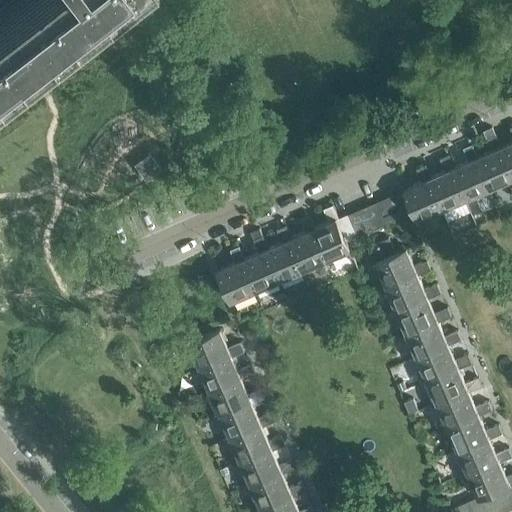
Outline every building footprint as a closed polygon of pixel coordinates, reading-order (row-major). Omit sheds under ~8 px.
[(19,0),(0,15),(0,69),(89,0),(19,0)] [(511,129),(511,141),(502,146),(499,147),(511,175),(511,125),(511,126),(511,129)] [(492,126),(484,130),(487,137),(495,133),(492,126)] [(493,150),(479,156),(476,157),(489,187),(511,177),(511,175),(499,147),(502,146),(496,133),(487,137),(493,150)] [(469,160),(455,166),(452,167),(466,198),(489,187),(476,157),(479,156),(473,143),(464,147),(469,160)] [(446,170),(432,176),(429,177),(442,208),(466,198),(452,167),(455,166),(450,153),(440,157),(446,170)] [(152,158),(139,167),(146,177),(159,168),(152,158)] [(429,177),(432,176),(426,163),(417,167),(422,180),(406,187),(405,187),(418,219),(420,218),(419,218),(442,208),(429,177)] [(398,192),(388,196),(398,218),(408,214),(398,192)] [(388,196),(378,201),(387,223),(398,218),(388,196)] [(378,201),(368,205),(377,227),(387,223),(378,201)] [(330,221),(316,227),(313,228),(326,259),(349,249),(350,249),(347,240),(337,218),(339,217),(334,204),(324,208),(330,221)] [(368,205),(357,210),(367,231),(377,227),(368,205)] [(357,210),(347,214),(357,236),(367,231),(357,210)] [(306,231),(292,237),(289,238),(303,269),(326,259),(313,228),(316,227),(310,214),(301,218),(306,231)] [(347,214),(339,217),(337,218),(347,240),(357,236),(347,214)] [(283,241),(269,247),(266,248),(279,279),(303,269),(289,238),(292,237),(287,224),(277,228),(283,241)] [(259,251),(245,257),(243,259),(256,289),(279,279),(266,248),(269,247),(263,234),(254,239),(259,251)] [(377,261),(387,285),(417,271),(419,274),(431,268),(427,259),(414,264),(407,248),(408,248),(407,247),(396,251),(389,236),(364,247),(371,263),(376,261),(376,262),(377,261)] [(243,259),(245,257),(240,245),(231,249),(236,261),(220,269),(220,268),(218,269),(232,300),(233,300),(233,299),(256,289),(243,259)] [(387,285),(397,308),(428,295),(429,297),(442,292),(437,282),(425,288),(419,274),(417,271),(387,285)] [(397,308),(407,331),(438,318),(439,321),(452,315),(448,306),(435,311),(429,297),(428,295),(397,308)] [(407,331),(417,355),(448,341),(449,344),(462,339),(458,329),(445,335),(439,321),(438,318),(407,331)] [(191,343),(200,365),(231,352),(232,355),(245,350),(241,340),(228,346),(221,330),(222,329),(221,328),(190,342),(190,343),(191,343)] [(417,355),(427,378),(458,365),(460,368),(472,362),(468,353),(455,358),(449,344),(448,341),(417,355)] [(200,365),(211,389),(241,376),(243,379),(255,373),(251,364),(239,369),(232,355),(231,352),(200,365)] [(427,378),(438,401),(468,388),(470,391),(483,385),(478,376),(466,382),(460,368),(458,365),(427,378)] [(211,389),(221,412),(251,399),(253,402),(266,397),(262,387),(249,393),(243,379),(241,376),(211,389)] [(438,401),(448,425),(479,411),(480,414),(493,409),(489,400),(476,405),(470,391),(468,388),(438,401)] [(221,412),(231,436),(262,423),(263,426),(276,420),(272,411),(259,416),(253,402),(251,399),(221,412)] [(448,425),(458,448),(489,435),(490,438),(503,432),(499,423),(486,429),(480,414),(479,411),(448,425)] [(231,436),(241,459),(272,446),(273,449),(286,443),(282,434),(269,440),(263,426),(262,423),(231,436)] [(458,448),(468,471),(499,458),(500,461),(511,456),(511,452),(509,446),(496,452),(490,438),(489,435),(458,448)] [(241,459),(252,483),(282,470),(283,472),(296,467),(292,458),(279,463),(273,449),(272,446),(241,459)] [(491,491),(501,486),(510,482),(511,485),(511,484),(511,473),(507,475),(500,461),(499,458),(468,471),(478,495),(478,496),(480,495),(491,491)] [(252,483),(262,506),(293,493),(294,496),(307,490),(302,481),(290,487),(283,472),(282,470),(252,483)] [(510,482),(501,486),(511,508),(511,507),(511,484),(511,485),(510,482)] [(501,486),(491,491),(499,511),(502,511),(511,508),(501,486)] [(499,511),(491,491),(480,495),(487,511),(499,511)] [(262,506),(264,511),(315,511),(313,504),(300,510),(294,496),(293,493),(262,506)] [(487,511),(480,495),(478,496),(469,500),(474,511),(487,511)] [(474,511),(469,500),(459,505),(462,511),(474,511)]
